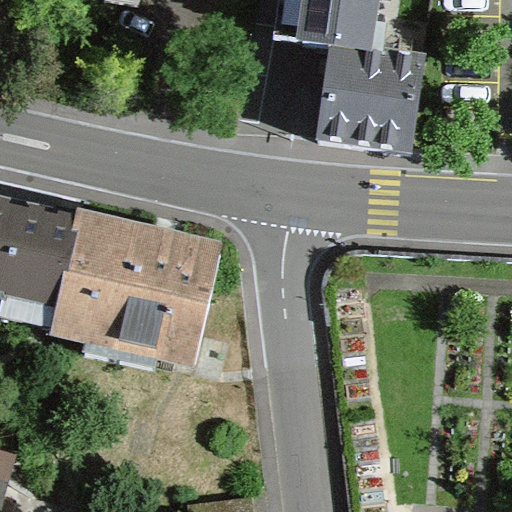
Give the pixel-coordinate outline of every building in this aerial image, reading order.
[(335,47),(375,53),(382,0),(304,0),(297,48),(334,53),(335,47)] [(375,53),(335,47),(334,53),(321,144),(411,157),(425,60),(375,53)] [(0,299),(60,313),(81,217),(0,198),(0,299)] [(195,369),(222,248),(81,217),(60,313),(54,337),(195,369)] [(0,511),(2,511),(17,455),(0,450),(0,511)] [(252,511),(252,498),(188,502),(188,511),(252,511)]
